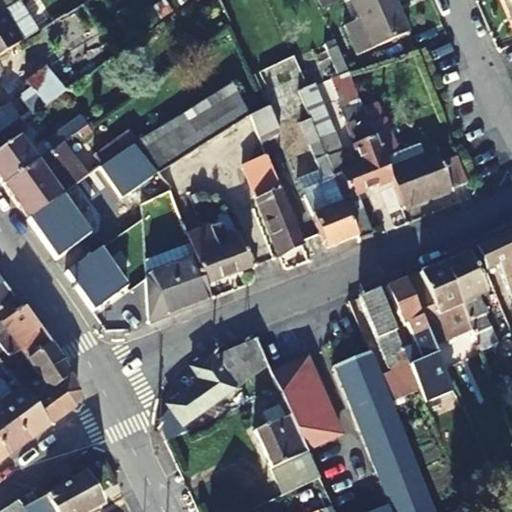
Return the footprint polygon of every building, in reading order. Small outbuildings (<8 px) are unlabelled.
[(0,0),(0,14),(3,13),(17,4),(23,0),(0,0)] [(353,0),(374,47),(409,33),(394,0),(353,0)] [(0,57),(22,43),(36,35),(17,4),(3,13),(0,14),(0,57)] [(343,60),(349,73),(363,68),(358,54),(343,60)] [(284,84),(298,79),(290,58),(258,70),(271,104),(287,98),(292,113),(295,112),(284,84)] [(341,112),(355,150),(342,155),(327,162),(356,235),(358,239),(371,234),(354,193),(391,180),(363,109),(349,73),(343,60),(332,65),(338,78),(331,81),(336,93),(342,91),(349,108),(341,112)] [(34,115),(66,92),(47,67),(26,84),(30,89),(20,97),(34,115)] [(237,124),(249,116),(237,92),(232,83),(217,93),(237,124)] [(299,91),(319,140),(334,134),(314,85),(308,88),(299,91)] [(204,101),(223,133),(237,124),(217,93),(204,101)] [(191,110),(210,141),(223,133),(204,101),(191,110)] [(451,190),(451,188),(467,182),(458,158),(441,165),(436,153),(424,157),(419,145),(398,153),(384,118),(382,118),(376,103),(363,109),(391,180),(403,209),(451,190)] [(260,143),(280,134),(269,107),(249,116),(260,143)] [(178,117),(197,149),(210,141),(191,110),(178,117)] [(81,117),(46,142),(53,150),(87,125),(81,117)] [(165,125),(185,156),(197,149),(178,117),(165,125)] [(0,122),(0,133),(12,125),(7,118),(0,122)] [(0,179),(4,185),(37,162),(19,137),(27,132),(21,124),(19,121),(12,125),(0,133),(0,179)] [(152,133),(172,165),(185,156),(165,125),(152,133)] [(136,141),(129,131),(116,140),(124,150),(133,143),(136,141)] [(172,165),(152,133),(134,145),(157,174),(172,165)] [(342,155),(334,134),(319,140),(319,142),(325,158),(327,162),(342,155)] [(93,172),(124,150),(116,140),(95,155),(97,158),(88,164),(93,172)] [(309,146),(315,162),(325,158),(319,142),(309,146)] [(62,196),(73,188),(49,153),(37,162),(62,196)] [(266,157),(241,167),(247,181),(254,196),(279,255),(303,244),(278,185),(272,171),(266,157)] [(327,162),(325,158),(315,162),(321,177),(324,185),(303,194),(325,248),(356,235),(327,162)] [(62,196),(37,162),(4,185),(30,221),(62,196)] [(321,177),(299,186),(303,194),(324,185),(321,177)] [(37,231),(91,306),(119,287),(67,211),(37,231)] [(230,251),(226,241),(220,225),(187,237),(195,259),(204,285),(251,267),(244,246),(230,251)] [(241,236),(226,241),(230,251),(244,246),(241,236)] [(511,305),(511,244),(508,236),(475,252),(485,274),(496,269),(511,305)] [(466,321),(495,388),(511,381),(476,300),(485,295),(467,255),(442,267),(466,321)] [(195,259),(145,278),(148,322),(210,300),(204,285),(195,259)] [(440,328),(442,332),(466,321),(442,267),(405,282),(426,331),(427,334),(440,328)] [(426,331),(405,282),(387,289),(386,289),(403,328),(406,327),(411,338),(426,331)] [(0,287),(0,310),(14,300),(4,285),(0,287)] [(108,330),(129,329),(119,287),(91,306),(108,330)] [(378,293),(358,300),(389,374),(380,378),(391,405),(419,393),(410,369),(409,368),(378,293)] [(18,354),(25,364),(48,394),(68,381),(57,361),(22,310),(0,326),(0,350),(8,361),(18,354)] [(427,334),(426,331),(411,338),(422,362),(409,368),(410,369),(419,393),(425,406),(454,395),(441,366),(432,345),(427,334)] [(432,345),(441,366),(448,362),(454,374),(462,369),(449,338),(432,345)] [(191,372),(200,384),(166,409),(183,431),(267,368),(255,341),(215,357),(191,372)] [(388,506),(373,511),(433,511),(391,405),(380,378),(370,354),(334,369),(388,506)] [(340,436),(307,361),(272,378),(278,392),(284,405),(306,452),(340,436)] [(9,377),(0,364),(0,407),(28,445),(49,430),(9,377)] [(68,381),(48,394),(25,364),(9,377),(49,430),(73,412),(77,396),(68,381)] [(503,406),(511,401),(511,383),(511,381),(495,388),(503,406)] [(269,395),(276,409),(284,405),(278,392),(269,395)] [(306,452),(284,405),(276,409),(264,414),(269,427),(253,434),(282,498),(319,481),(306,452)] [(0,451),(7,461),(28,445),(0,407),(0,451)] [(96,511),(100,510),(82,478),(22,511),(17,504),(4,511),(96,511)]
